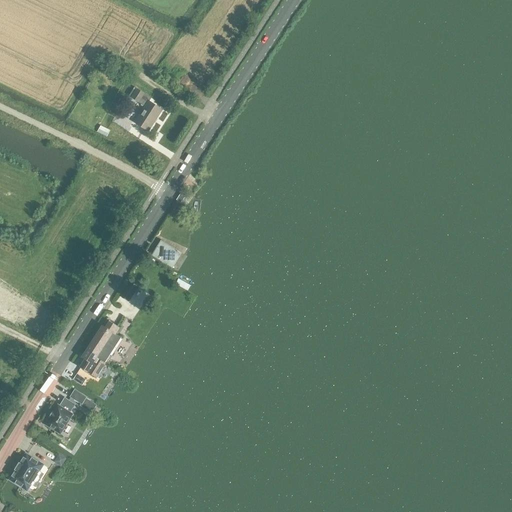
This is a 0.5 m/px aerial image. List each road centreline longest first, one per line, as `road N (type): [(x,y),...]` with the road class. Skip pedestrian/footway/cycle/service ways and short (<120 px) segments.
road 1 (tertiary): [(169,193),(294,0)]
road 2 (tertiary): [(61,360),(169,193)]
road 3 (residential): [(0,104),(169,193)]
